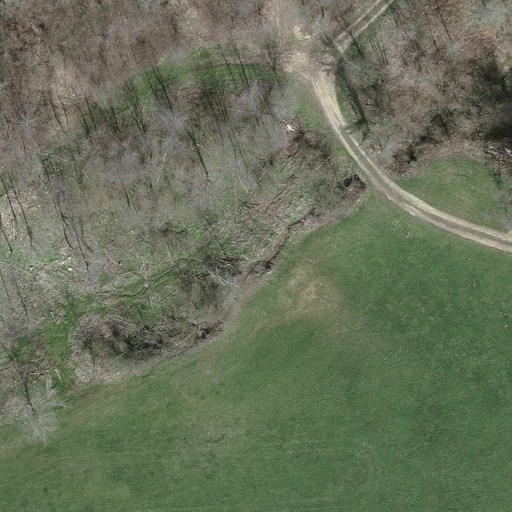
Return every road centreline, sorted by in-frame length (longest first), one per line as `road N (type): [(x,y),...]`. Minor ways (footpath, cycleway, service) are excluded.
road 1 (track): [(511,248),(406,213),(295,65),(451,0)]
road 2 (track): [(0,182),(31,172),(149,84),(198,61),(295,65),(287,0)]
